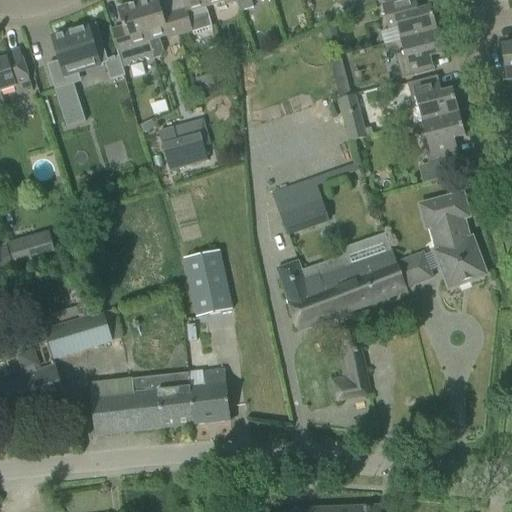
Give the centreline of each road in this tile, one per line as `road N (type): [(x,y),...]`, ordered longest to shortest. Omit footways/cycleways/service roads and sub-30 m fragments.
road 1 (unclassified): [(230,456),(511,482)]
road 2 (unclassified): [(0,474),(230,456)]
road 3 (residential): [(511,167),(475,25)]
